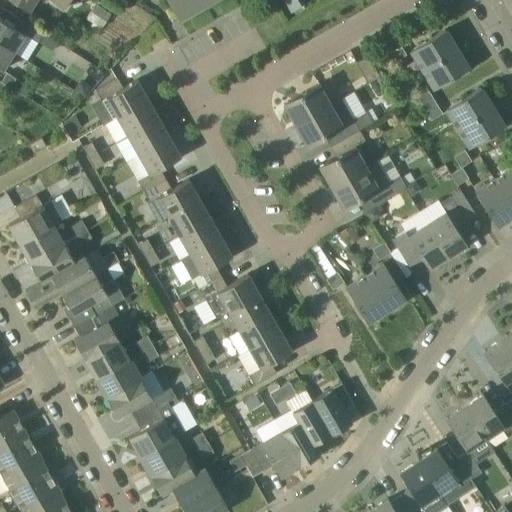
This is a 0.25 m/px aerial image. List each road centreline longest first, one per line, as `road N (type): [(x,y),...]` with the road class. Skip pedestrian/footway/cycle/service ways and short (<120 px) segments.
road 1 (residential): [(301,511),(357,464),(446,334),(511,260)]
road 2 (residential): [(124,511),(0,294)]
road 3 (residential): [(250,92),(319,211),(312,242),(288,251)]
road 4 (residential): [(413,0),(250,92)]
road 5 (residential): [(288,251),(275,246),(201,119)]
road 6 (residential): [(345,357),(288,251)]
